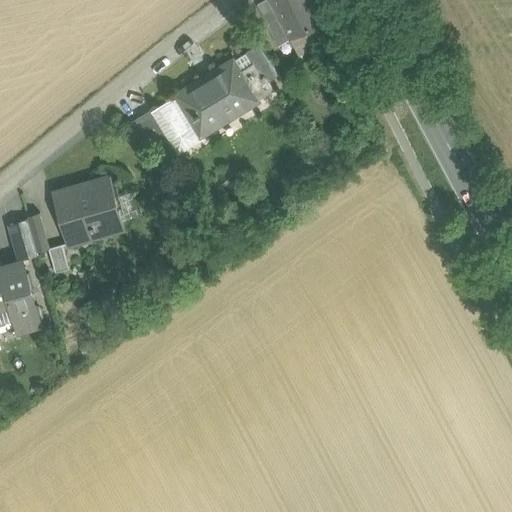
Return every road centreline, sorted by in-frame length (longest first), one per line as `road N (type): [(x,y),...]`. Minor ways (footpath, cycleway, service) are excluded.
road 1 (unclassified): [(234,0),(0,189)]
road 2 (primary): [(371,0),(511,252)]
